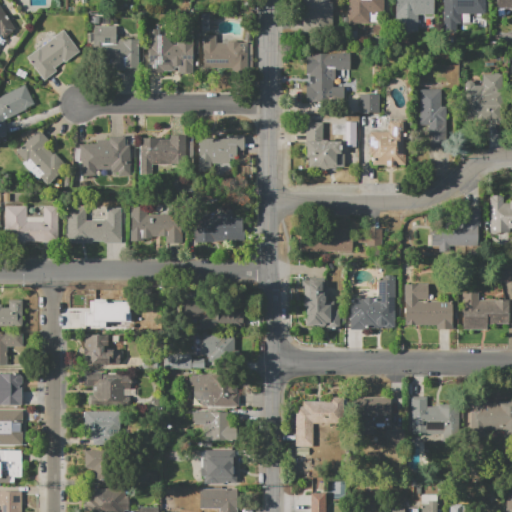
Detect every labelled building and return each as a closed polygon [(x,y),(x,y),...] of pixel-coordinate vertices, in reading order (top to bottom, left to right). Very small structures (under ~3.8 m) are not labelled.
[(304,0),(329,0),(329,1),(333,1),(333,25),(305,26),(304,0)] [(383,0),(383,11),(368,11),(368,22),(348,23),(348,0),(383,0)] [(433,0),(434,13),(418,14),(418,32),(403,32),(402,20),(396,20),(396,0),(433,0)] [(483,0),(483,12),(461,12),(461,23),(444,23),(443,0),(483,0)] [(511,0),(511,9),(495,9),(495,0),(511,0)] [(0,7),(15,29),(10,33),(6,37),(5,39),(2,45),(0,44),(0,7)] [(93,26),(116,26),(116,39),(139,38),(139,68),(124,68),(124,70),(112,70),(112,66),(93,66),(93,26)] [(26,58),(63,29),(80,51),(65,62),(63,61),(54,68),(57,70),(44,80),(26,58)] [(148,29),(159,29),(159,35),(170,35),(170,42),(173,45),(177,45),(177,32),(192,32),(192,60),(181,60),(181,66),(173,66),(173,71),(163,71),(163,73),(149,73),(148,29)] [(203,68),(203,35),(216,35),(216,45),(226,45),(226,42),(248,42),(248,68),(203,68)] [(305,53),(350,53),(350,70),(335,70),(335,82),(333,82),(333,87),(344,86),(344,101),(306,101),(306,86),(307,86),(307,74),(306,74),(305,53)] [(464,85),(465,83),(465,82),(467,81),(468,80),(470,80),(472,81),(473,83),(473,84),(473,85),(483,85),(483,74),(502,74),(502,90),(496,90),(496,120),(465,120),(464,85)] [(0,96),(24,84),(34,104),(26,108),(26,109),(4,120),(7,136),(0,137),(0,96)] [(420,89),(441,90),(441,106),(446,106),(446,148),(430,148),(431,134),(420,134),(420,89)] [(359,94),(379,93),(379,113),(359,113),(359,94)] [(322,122),(323,139),(328,139),(328,141),(341,140),(341,154),(344,154),(344,167),(316,167),(316,158),(306,158),(306,123),(322,122)] [(16,152),(39,130),(52,145),(48,149),(53,155),(55,153),(67,166),(47,185),(40,178),(38,180),(23,163),(25,161),(16,152)] [(368,130),(395,130),(395,164),(367,164),(368,130)] [(169,136),(185,135),(186,164),(152,165),(152,175),(140,175),(139,138),(158,138),(159,139),(170,139),(169,136)] [(228,135),(244,135),(244,151),(236,151),(237,162),(211,162),(211,171),(200,171),(199,139),(228,138),(228,135)] [(130,145),(131,176),(118,176),(118,172),(112,173),(112,169),(95,170),(96,175),(81,176),(79,144),(96,143),(96,140),(109,140),(109,137),(125,136),(125,139),(127,139),(127,145),(130,145)] [(511,228),(510,228),(510,233),(490,233),(490,197),(491,197),(491,196),(501,196),(501,197),(503,197),(503,203),(509,203),(509,201),(511,201),(511,228)] [(59,241),(6,242),(5,206),(27,206),(27,214),(43,214),(43,206),(59,206),(59,241)] [(182,243),(166,243),(166,236),(130,236),(130,206),(147,206),(147,214),(182,214),(182,243)] [(122,208),(122,243),(103,243),(103,241),(93,241),(93,243),(68,243),(68,208),(86,208),(86,219),(106,219),(106,208),(122,208)] [(439,253),(439,246),(429,246),(429,235),(439,235),(439,232),(453,232),(453,228),(463,228),(463,210),(479,210),(479,245),(466,245),(466,252),(439,253)] [(242,242),(195,242),(195,214),(230,215),(230,218),(242,218),(242,242)] [(381,228),(359,228),(359,244),(380,244),(381,228)] [(299,232),(335,232),(335,229),(352,229),(351,252),(299,252),(299,232)] [(350,330),(350,297),(360,297),(360,300),(364,300),(366,297),(370,297),(373,300),(374,300),(378,296),(378,280),(383,280),(383,277),(386,277),(386,276),(392,276),(392,277),(395,277),(395,327),(392,327),(392,328),(385,328),(385,327),(379,327),(379,329),(369,329),(369,327),(364,327),(364,330),(350,330)] [(321,327),(320,327),(319,326),(318,326),(305,326),(305,302),(309,302),(308,279),(324,278),(325,290),(327,290),(327,301),(334,301),(334,309),(339,309),(339,328),(328,329),(328,326),(324,326),(323,326),(322,327),(321,327)] [(405,325),(405,284),(429,284),(429,299),(418,299),(418,301),(453,302),(452,329),(436,329),(436,325),(405,325)] [(462,330),(462,293),(479,293),(479,300),(509,300),(509,324),(488,324),(488,330),(462,330)] [(22,300),(22,327),(0,327),(0,304),(2,304),(2,307),(8,307),(8,300),(22,300)] [(199,330),(199,317),(181,317),(181,300),(227,300),(227,312),(243,312),(243,330),(199,330)] [(86,321),(86,301),(126,302),(126,329),(113,329),(113,321),(86,321)] [(0,365),(7,365),(7,347),(22,347),(22,333),(0,333),(0,365)] [(85,364),(85,334),(109,335),(108,349),(113,349),(113,364),(85,364)] [(196,356),(196,336),(234,335),(234,356),(221,356),(221,361),(208,361),(208,356),(196,356)] [(164,354),(190,354),(190,359),(203,358),(203,368),(190,368),(190,370),(164,370),(164,354)] [(88,395),(92,395),(93,386),(86,386),(86,372),(131,374),(130,408),(88,407),(88,395)] [(0,374),(0,405),(21,405),(21,387),(19,387),(19,385),(22,383),(22,377),(20,374),(0,374)] [(207,406),(207,400),(205,400),(205,396),(194,396),(194,387),(191,387),(191,384),(188,384),(188,377),(191,377),(191,374),(239,375),(239,406),(207,406)] [(313,423),(313,446),(295,446),(295,407),(302,407),(302,401),(330,401),(330,398),(343,397),(343,423),(313,423)] [(392,397),(392,424),(373,424),(373,431),(359,431),(359,424),(355,424),(355,397),(392,397)] [(427,397),(427,406),(459,406),(458,433),(410,433),(410,397),(427,397)] [(467,397),(487,397),(487,403),(499,403),(499,401),(511,401),(511,433),(503,433),(503,430),(485,430),(485,436),(467,436),(467,397)] [(0,410),(0,444),(22,444),(22,410),(0,410)] [(92,445),(93,437),(84,437),(85,411),(123,412),(123,430),(113,429),(113,434),(116,434),(115,445),(92,445)] [(205,440),(205,426),(195,426),(195,415),(205,415),(205,412),(228,412),(228,426),(237,426),(237,440),(205,440)] [(385,445),(401,445),(402,429),(385,429),(385,445)] [(0,450),(0,478),(4,478),(4,483),(14,483),(14,478),(21,478),(21,451),(0,450)] [(86,450),(108,451),(107,473),(102,473),(102,480),(93,480),(94,472),(90,472),(90,468),(85,468),(86,450)] [(212,481),(211,452),(236,452),(236,465),(228,465),(228,481),(212,481)] [(411,478),(420,478),(420,487),(412,487),(411,478)] [(327,481),(340,481),(340,497),(327,497),(327,481)] [(83,511),(84,488),(125,489),(125,497),(128,497),(128,511),(124,511),(83,511)] [(199,489),(237,489),(237,511),(219,511),(219,509),(199,509),(199,489)] [(0,492),(0,511),(19,511),(19,492),(0,492)] [(308,511),(308,493),(322,493),(322,511),(308,511)] [(418,511),(418,505),(420,505),(420,495),(435,495),(435,511),(418,511)] [(511,511),(511,499),(504,500),(503,511),(511,511)]
